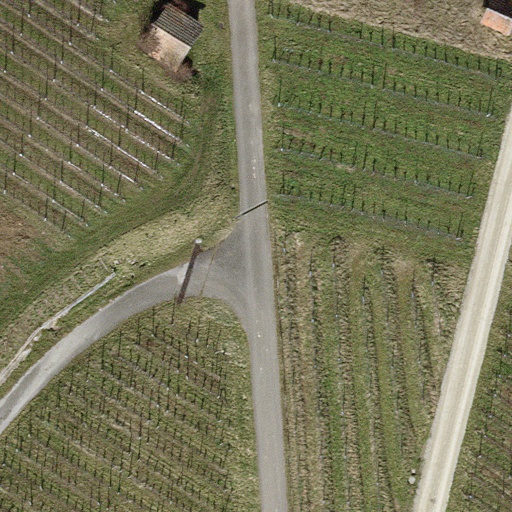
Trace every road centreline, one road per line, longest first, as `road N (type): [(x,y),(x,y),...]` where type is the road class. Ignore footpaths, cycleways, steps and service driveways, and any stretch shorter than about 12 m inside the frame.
road 1 (track): [(245,0),(277,511)]
road 2 (track): [(511,194),(432,511)]
road 3 (track): [(261,266),(194,278),(138,301),(71,346),(0,421)]
